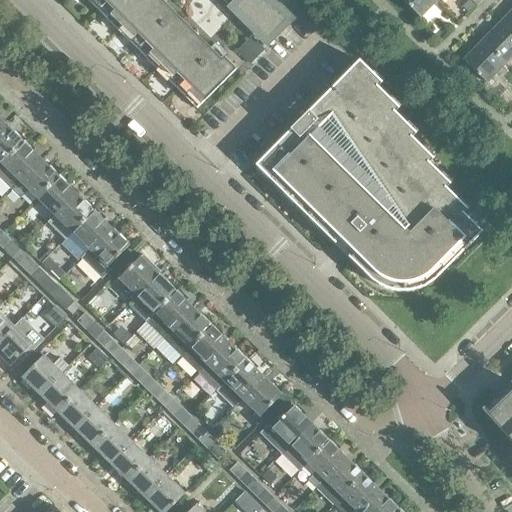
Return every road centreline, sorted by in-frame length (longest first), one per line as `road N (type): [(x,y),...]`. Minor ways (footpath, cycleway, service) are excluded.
road 1 (residential): [(425,393),(384,427),(333,418),(0,93)]
road 2 (residential): [(425,393),(25,0)]
road 3 (residential): [(489,511),(425,393)]
